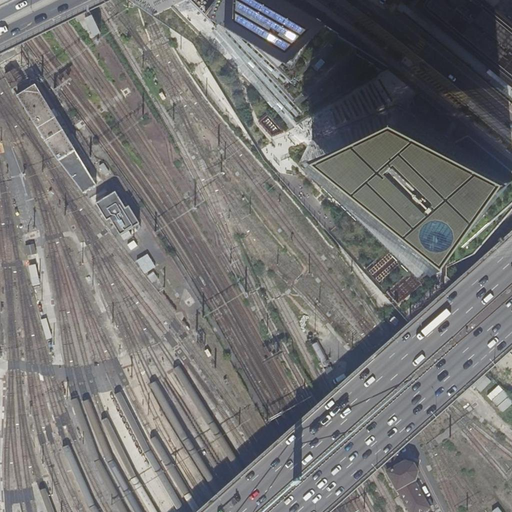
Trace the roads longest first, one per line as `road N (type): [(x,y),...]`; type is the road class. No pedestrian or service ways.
road 1 (trunk): [(511,260),(230,511)]
road 2 (trunk): [(294,511),(511,317)]
road 3 (secondary): [(375,24),(511,129)]
